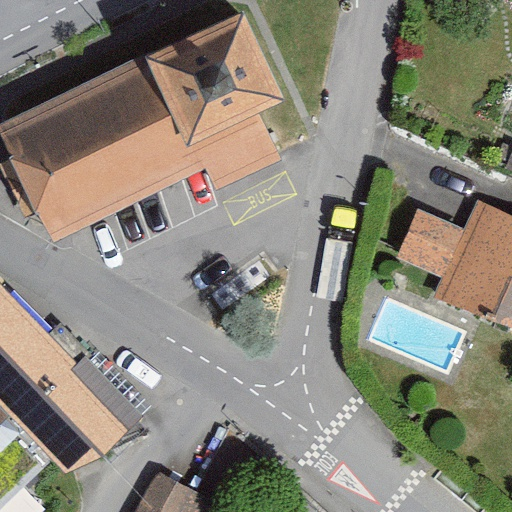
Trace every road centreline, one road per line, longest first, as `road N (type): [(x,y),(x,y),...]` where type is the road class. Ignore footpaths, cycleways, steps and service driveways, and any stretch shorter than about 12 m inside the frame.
road 1 (residential): [(294,408),(382,0)]
road 2 (residential): [(0,238),(294,408)]
road 3 (residential): [(294,408),(423,511)]
